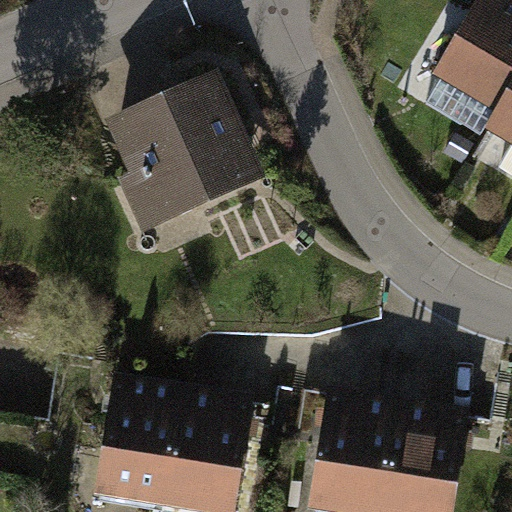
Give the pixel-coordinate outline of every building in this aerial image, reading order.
[(511,0),(494,0),(450,82),(511,116),(511,0)] [(151,238),(275,179),(229,82),(121,133),(142,179),(126,186),(151,238)] [(131,386),(115,503),(181,511),(197,395),(131,386)] [(197,395),(181,511),(183,511),(247,511),(262,404),(197,395)] [(342,397),(326,511),(394,511),(409,406),(342,397)] [(409,406),(394,511),(461,511),(475,415),(409,406)]
